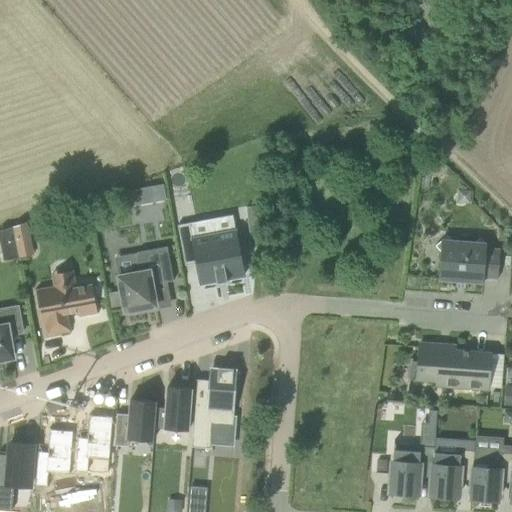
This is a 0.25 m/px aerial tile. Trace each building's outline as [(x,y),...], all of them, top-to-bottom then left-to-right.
[(150,203),(168,200),(165,185),(148,188),(150,203)] [(245,276),(236,231),(195,239),(192,223),(178,225),(186,266),(197,264),(201,284),(217,281),(218,284),(228,282),(227,279),(245,276)] [(0,227),(0,245),(1,258),(30,255),(27,224),(0,227)] [(481,238),(475,243),(453,241),(448,235),(435,246),(440,252),(439,280),(483,283),(484,278),(498,279),(500,250),(486,249),(486,244),(481,238)] [(174,281),(167,247),(138,252),(136,273),(118,277),(125,312),(156,306),(153,285),(174,281)] [(63,284),(63,286),(37,290),(37,289),(35,290),(35,292),(36,292),(42,322),(41,323),(42,324),(43,324),(43,323),(45,323),(48,336),(70,332),(67,314),(78,312),(79,316),(97,313),(97,314),(99,314),(98,312),(97,312),(92,285),(76,288),(75,283),(67,285),(66,283),(63,284)] [(23,333),(18,306),(0,309),(0,360),(14,358),(10,335),(23,333)] [(459,379),(459,388),(488,391),(491,353),(456,350),(456,345),(420,343),(418,362),(413,361),(413,359),(411,359),(408,380),(438,382),(438,377),(459,379)] [(237,372),(237,369),(218,368),(210,367),(209,377),(209,381),(197,380),(192,447),(210,449),(212,423),(233,425),(236,390),(239,390),(240,372),(237,372)] [(188,431),(192,388),(168,387),(166,409),(156,408),(155,428),(188,431)] [(129,415),(117,414),(115,445),(128,446),(129,439),(154,441),(155,428),(156,408),(157,402),(131,400),(129,415)] [(436,411),(428,410),(427,423),(435,424),(436,411)] [(113,417),(89,415),(87,438),(77,437),(74,472),(88,473),(89,459),(110,461),(113,417)] [(74,431),(50,429),(48,452),(38,451),(35,486),(48,487),(49,473),(70,475),(74,431)] [(0,454),(0,510),(12,511),(14,486),(30,487),(34,445),(10,443),(9,455),(0,454)] [(420,451),(394,449),(391,493),(417,495),(419,471),(433,472),(434,452),(435,447),(420,446),(420,451)] [(434,452),(433,472),(431,496),(457,498),(459,474),(473,475),(474,455),(475,451),(460,449),(460,454),(434,452)] [(474,455),(473,475),(471,499),(498,501),(500,477),(511,477),(511,453),(500,452),(500,457),(474,455)] [(181,511),(182,501),(168,500),(167,511),(181,511)]
